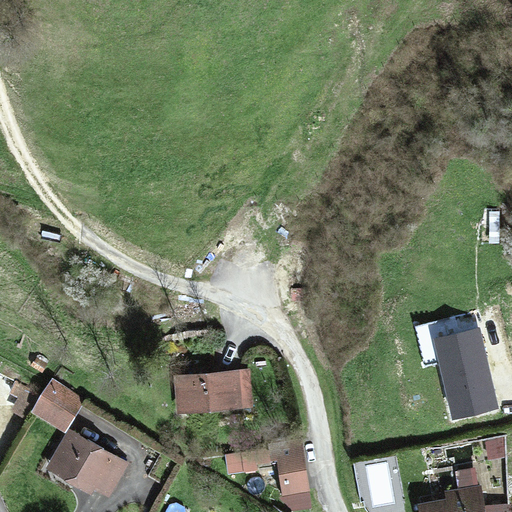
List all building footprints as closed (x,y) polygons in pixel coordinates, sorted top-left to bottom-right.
[(483,208),(482,240),(497,240),(498,208),(483,208)] [(474,311),(412,323),(420,365),(435,362),(445,413),(493,403),(474,311)] [(188,372),(190,404),(237,401),(234,369),(188,372)] [(178,405),(190,404),(188,372),(176,372),(178,405)] [(50,380),(33,408),(64,427),(81,400),(65,391),(66,390),(50,380)] [(106,493),(123,464),(69,431),(48,467),(85,489),(89,483),(106,493)] [(283,462),(290,495),(306,492),(297,442),(271,447),(274,464),(283,462)] [(388,456),(353,460),(358,507),(393,503),(388,456)] [(280,497),(290,495),(283,462),(274,464),(280,497)] [(480,511),(475,483),(442,490),(443,496),(415,502),(417,511),(480,511)]
